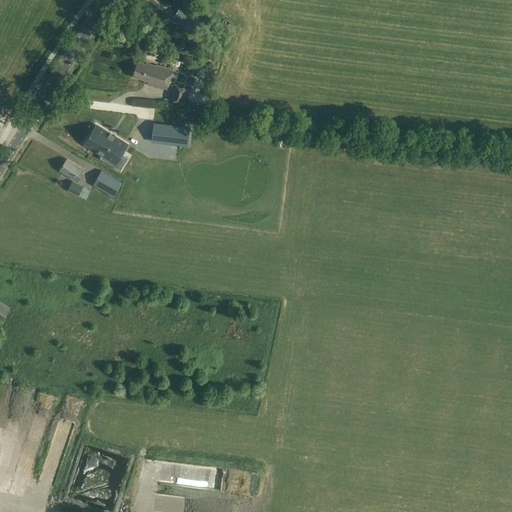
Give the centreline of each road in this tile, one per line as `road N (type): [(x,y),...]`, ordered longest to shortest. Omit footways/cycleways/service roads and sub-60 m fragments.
road 1 (track): [(511,155),(172,116)]
road 2 (secondary): [(0,168),(107,0)]
